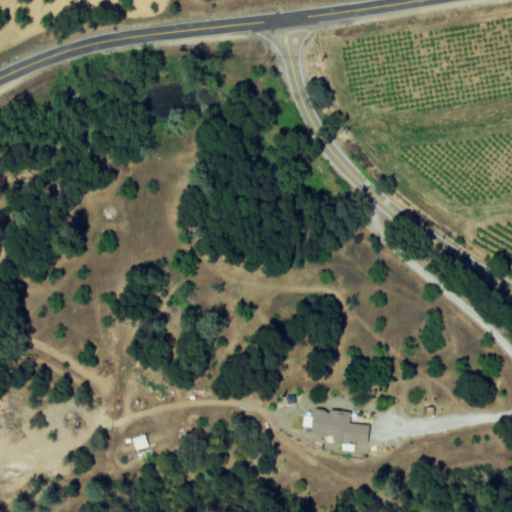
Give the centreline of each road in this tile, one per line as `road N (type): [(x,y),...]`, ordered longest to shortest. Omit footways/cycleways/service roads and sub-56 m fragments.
road 1 (secondary): [(0,70),(96,36),(511,5)]
road 2 (tertiary): [(511,285),(366,185),(303,120),(274,22)]
